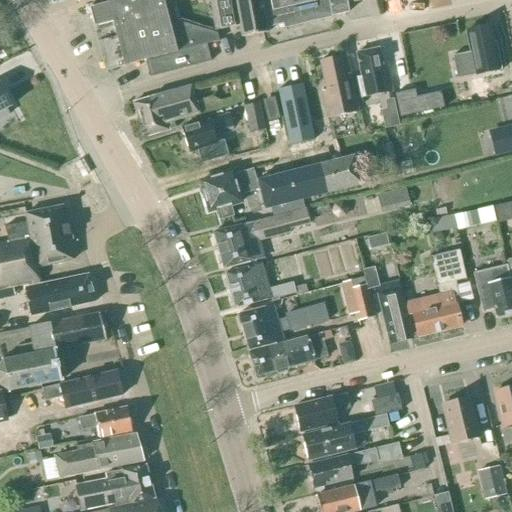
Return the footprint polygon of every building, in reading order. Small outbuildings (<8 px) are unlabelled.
[(219,43),(217,35),(178,23),(170,26),(163,1),(164,1),(163,0),(105,0),(107,4),(88,9),(105,72),(146,61),(150,78),(211,62),(207,46),(219,43)] [(209,0),(216,32),(240,27),(234,0),(209,0)] [(234,0),(240,27),(242,38),(268,33),(267,28),(283,24),(284,29),(331,18),(331,16),(327,0),(234,0)] [(327,0),(331,16),(349,12),(345,0),(327,0)] [(471,53),(466,54),(471,77),(502,71),(496,43),(492,44),(488,27),(467,31),(471,53)] [(357,79),(361,99),(372,97),(371,93),(390,89),(386,68),(382,69),(378,50),(356,54),(361,78),(357,79)] [(320,62),(324,85),(320,86),(326,119),(341,115),(341,116),(357,113),(349,75),(345,76),(341,57),(320,62)] [(472,96),(484,94),(482,80),(470,82),(472,96)] [(301,82),(277,87),(288,143),(313,138),(301,82)] [(0,120),(9,116),(6,111),(11,108),(0,86),(0,120)] [(195,103),(190,88),(133,104),(143,138),(174,129),(172,122),(215,110),(212,98),(195,103)] [(440,92),(416,97),(414,90),(394,94),(399,118),(444,108),(440,92)] [(244,107),(250,133),(265,130),(259,104),(244,107)] [(181,129),(189,154),(217,145),(213,133),(233,127),(229,115),(210,121),(209,120),(181,129)] [(320,196),(361,186),(354,157),(312,167),(320,196)] [(312,167),(257,181),(259,190),(265,210),(320,196),(312,167)] [(239,196),(259,190),(257,181),(253,169),(233,176),(232,173),(200,182),(209,213),(217,211),(220,221),(233,217),(230,206),(241,203),(239,196)] [(409,207),(405,190),(395,192),(400,209),(409,207)] [(498,224),(511,220),(511,202),(511,203),(494,207),(498,224)] [(73,261),(69,241),(73,240),(69,222),(65,223),(62,207),(25,215),(27,224),(4,228),(7,243),(0,244),(0,289),(40,282),(37,268),(73,261)] [(289,231),(309,225),(305,209),(213,233),(223,270),(264,259),(260,242),(290,234),(289,231)] [(457,231),(480,226),(476,211),(454,217),(457,231)] [(448,231),(455,230),(453,217),(445,219),(448,231)] [(412,315),(418,338),(461,327),(455,305),(460,304),(455,283),(466,281),(458,251),(430,258),(439,296),(405,304),(408,317),(412,315)] [(225,274),(235,309),(271,299),(268,290),(261,264),(225,274)] [(496,319),(511,314),(511,287),(506,266),(473,274),(482,314),(483,314),(483,313),(494,311),(496,319)] [(363,272),(365,279),(368,291),(379,288),(374,269),(363,272)] [(25,290),(31,316),(95,302),(88,276),(25,290)] [(357,322),(374,318),(367,291),(368,291),(365,279),(339,285),(347,317),(355,315),(357,322)] [(278,302),(278,300),(296,295),(294,288),(293,283),(268,290),(271,299),(272,304),(278,302)] [(296,297),(308,294),(305,285),(294,288),(296,295),(296,297)] [(376,294),(389,345),(412,339),(399,285),(386,288),(387,292),(376,294)] [(277,323),(273,307),(238,316),(248,352),(283,342),(280,334),(289,332),(290,333),(327,322),(322,306),(285,316),(287,322),(284,323),(283,321),(277,323)] [(55,351),(106,341),(101,315),(28,329),(31,344),(17,347),(20,358),(55,351)] [(307,336),(249,354),(256,378),(275,372),(279,376),(286,374),(288,369),(328,358),(321,334),(308,338),(307,336)] [(55,351),(20,358),(4,361),(2,359),(1,360),(0,361),(0,388),(8,394),(9,394),(10,392),(61,382),(55,351)] [(351,351),(340,354),(343,365),(354,362),(351,351)] [(66,410),(122,397),(116,372),(41,390),(44,402),(63,398),(66,410)] [(511,425),(511,388),(494,393),(503,428),(511,425)] [(346,395),(294,408),(300,433),(337,424),(333,410),(349,406),(346,395)] [(374,419),(385,416),(402,412),(398,396),(370,403),(374,419)] [(443,406),(452,445),(479,439),(469,399),(443,406)] [(95,416),(79,420),(82,432),(98,429),(100,440),(131,433),(126,409),(95,416)] [(385,416),(374,419),(302,437),(308,462),(356,450),(352,436),(388,427),(385,416)] [(38,451),(52,448),(50,435),(36,438),(38,451)] [(142,462),(135,436),(77,448),(78,453),(55,458),(59,479),(98,471),(142,462)] [(309,466),(314,489),(352,480),(349,467),(356,465),(356,467),(377,462),(378,465),(402,459),(398,444),(309,466)] [(29,466),(42,463),(40,453),(27,455),(29,466)] [(107,480),(75,487),(80,511),(81,511),(115,505),(115,508),(154,500),(145,467),(106,475),(107,480)] [(478,473),(485,501),(506,496),(498,467),(478,473)] [(396,476),(316,496),(319,511),(357,511),(375,508),(372,494),(381,492),(381,493),(400,488),(396,476)] [(422,509),(434,508),(433,490),(421,490),(422,509)] [(158,511),(155,501),(106,511),(158,511)]
